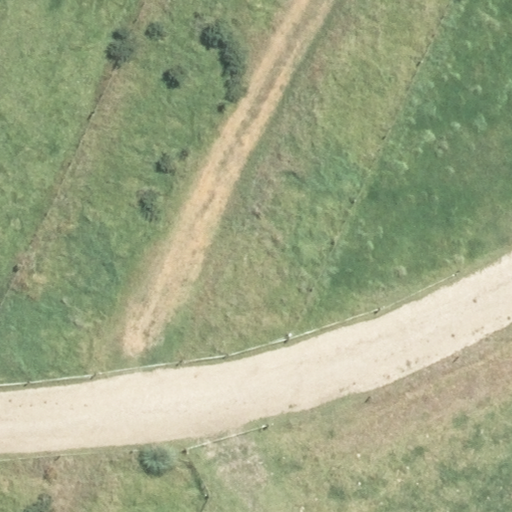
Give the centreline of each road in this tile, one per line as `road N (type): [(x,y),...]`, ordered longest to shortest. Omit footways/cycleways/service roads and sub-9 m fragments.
road 1 (track): [(2,511),(248,0)]
road 2 (track): [(0,428),(43,426),(511,308)]
